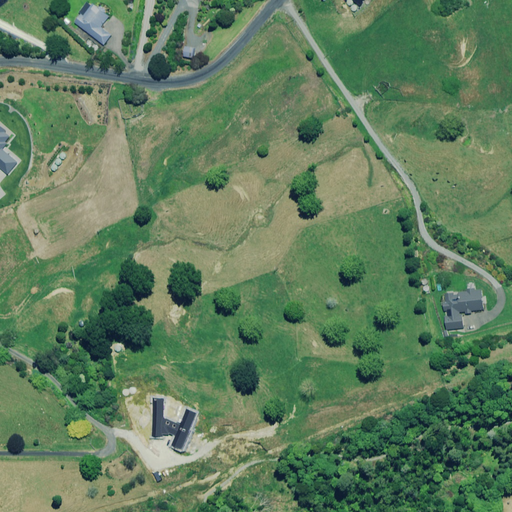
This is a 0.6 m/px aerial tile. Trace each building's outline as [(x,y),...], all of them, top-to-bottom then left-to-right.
[(88,0),(80,12),(82,14),(75,23),(104,45),(112,35),(101,27),(109,16),(88,0)] [(195,48),(185,47),(183,57),(193,58),(195,48)] [(0,169),(7,175),(17,163),(3,150),(8,144),(6,142),(11,137),(5,132),(6,130),(0,125),(0,169)] [(485,310),(483,288),(476,289),(476,287),(467,287),(467,291),(446,292),(447,302),(444,302),(445,310),(448,310),(448,316),(445,316),(446,329),(464,328),(463,312),(485,310)] [(175,436),(171,444),(182,449),(197,414),(187,409),(180,424),(163,418),(163,399),(153,398),(152,436),(162,436),(162,434),(169,435),(169,433),(175,436)]
